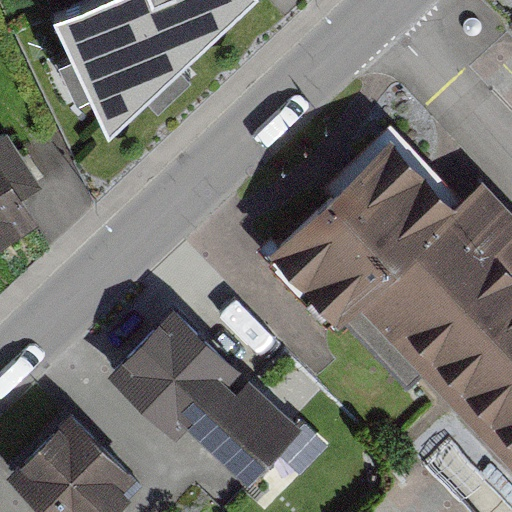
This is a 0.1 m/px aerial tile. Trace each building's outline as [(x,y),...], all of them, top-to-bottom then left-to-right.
[(87,0),(54,13),(109,131),(246,0),(87,0)] [(511,459),(511,202),(485,173),(458,198),(394,129),(271,242),(340,316),(361,297),(511,459)] [(7,132),(0,136),(0,248),(40,223),(26,201),(44,190),(7,132)] [(174,300),(110,366),(179,432),(190,420),(250,478),(269,457),(303,422),(174,300)] [(125,511),(154,483),(85,415),(28,472),(67,511),(125,511)]
